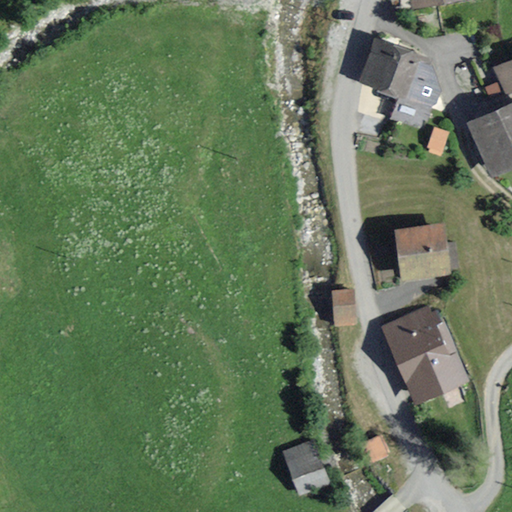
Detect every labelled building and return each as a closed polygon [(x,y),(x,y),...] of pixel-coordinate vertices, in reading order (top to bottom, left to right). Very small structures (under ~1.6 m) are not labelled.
[(409,0),(411,8),(452,0),(409,0)] [(430,60),(374,38),(357,82),(399,98),(391,119),(424,132),(440,90),(430,60)] [(511,58),(490,67),(501,95),(511,90),(511,58)] [(511,103),(466,123),(489,178),(511,168),(511,103)] [(445,223),(395,228),(401,282),(451,277),(445,223)] [(334,323),(358,322),(357,286),(333,287),(334,323)] [(434,302),(379,321),(406,400),(461,380),(434,302)] [(381,437),(359,446),(367,466),(390,456),(381,437)] [(315,439),(283,450),(298,496),(330,485),(315,439)]
